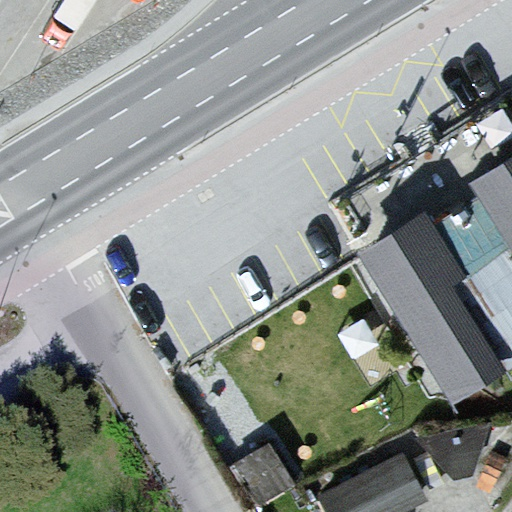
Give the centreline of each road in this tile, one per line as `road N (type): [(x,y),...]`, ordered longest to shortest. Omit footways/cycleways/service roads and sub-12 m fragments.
road 1 (primary): [(24,200),(355,0)]
road 2 (residential): [(24,200),(205,511)]
